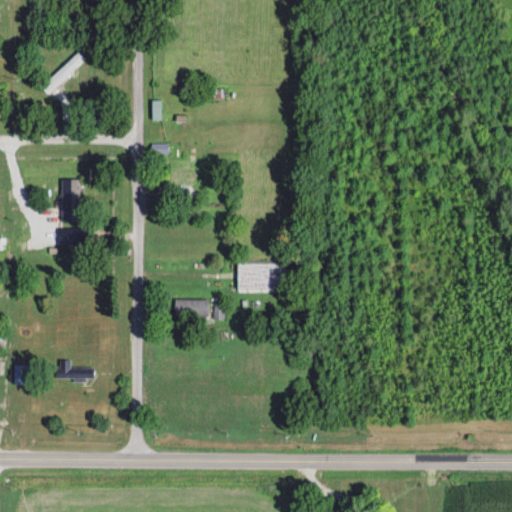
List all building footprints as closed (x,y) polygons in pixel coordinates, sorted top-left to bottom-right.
[(42,85),(57,100),(64,94),(56,86),(85,58),(77,50),(42,85)] [(193,162),(179,162),(179,167),(169,167),(169,189),(193,189),(193,162)] [(80,179),(61,179),(61,221),(80,221),(80,179)] [(58,228),(58,245),(94,245),(94,228),(58,228)] [(237,263),(237,293),(286,293),(286,263),(237,263)] [(174,317),(208,317),(208,299),(174,299),(174,317)] [(71,366),(71,359),(56,359),(56,379),(94,379),(94,366),(71,366)] [(31,365),(14,365),(14,384),(31,384),(31,365)]
